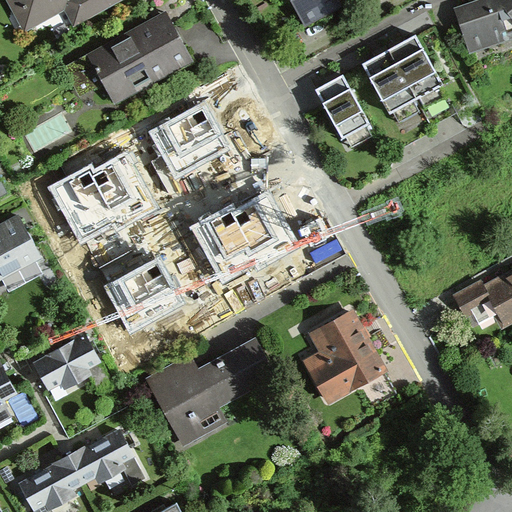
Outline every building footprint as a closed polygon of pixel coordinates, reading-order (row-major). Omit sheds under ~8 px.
[(9,0),(25,28),(70,4),(79,20),(115,0),(9,0)] [(337,7),(332,0),(287,0),(303,26),(337,7)] [(511,0),(480,0),(453,9),(467,56),(511,39),(511,0)] [(189,64),(162,16),(65,71),(80,97),(102,85),(114,107),(189,64)] [(444,79),(413,28),(388,44),(418,94),(444,79)] [(418,94),(388,44),(362,59),(393,110),(418,94)] [(367,122),(338,70),(313,85),(341,136),(367,122)] [(244,161),(211,102),(170,125),(167,120),(145,133),(149,138),(153,135),(161,148),(176,140),(202,185),(244,161)] [(246,209),(193,240),(218,282),(272,250),(255,221),(281,206),(272,190),(244,205),(246,209)] [(38,258),(15,219),(0,227),(0,285),(6,296),(39,277),(30,262),(38,258)] [(511,274),(480,292),(477,286),(454,298),(464,315),(469,312),(478,327),(494,318),(501,331),(511,325),(511,274)] [(393,394),(349,316),(310,338),(320,354),(304,363),(327,405),(361,386),(372,406),(393,394)] [(46,361),(34,367),(47,392),(62,385),(65,389),(85,379),(83,375),(87,372),(98,392),(109,386),(85,341),(73,347),(71,345),(45,359),(46,361)] [(273,376),(253,341),(196,373),(188,359),(147,381),(183,445),(223,422),(215,408),(273,376)] [(0,423),(6,420),(0,408),(0,406),(14,399),(1,373),(0,373),(0,423)] [(84,449),(67,458),(83,487),(94,481),(97,485),(122,472),(131,489),(144,482),(119,434),(86,452),(84,449)] [(83,487),(67,458),(49,468),(51,472),(19,488),(31,511),(51,511),(72,501),(68,495),(83,487)]
